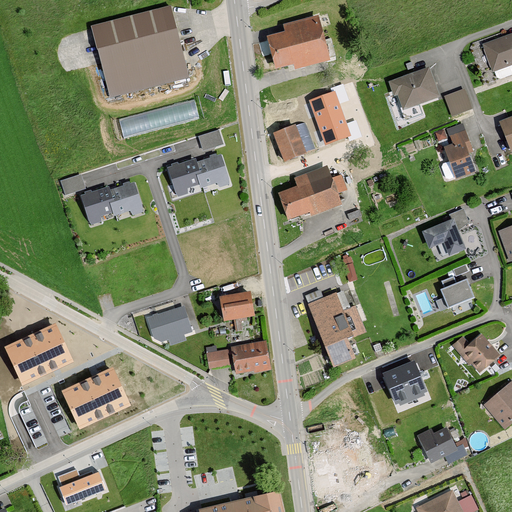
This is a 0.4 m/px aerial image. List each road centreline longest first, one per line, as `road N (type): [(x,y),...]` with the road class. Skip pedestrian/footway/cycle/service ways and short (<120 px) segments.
road 1 (tertiary): [(236,12),(290,422)]
road 2 (residential): [(212,393),(0,277)]
road 3 (residential): [(290,422),(354,373),(496,312)]
road 4 (residential): [(212,393),(0,485)]
